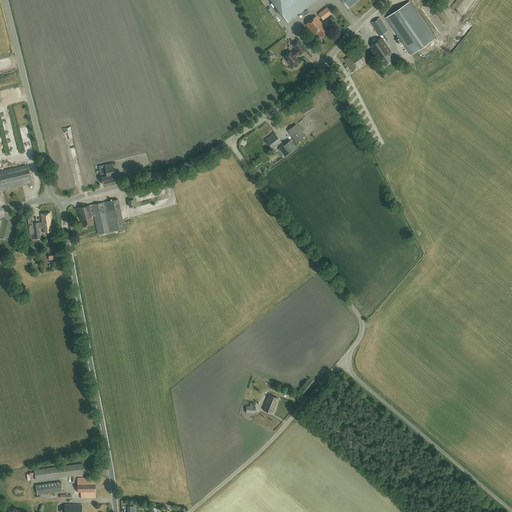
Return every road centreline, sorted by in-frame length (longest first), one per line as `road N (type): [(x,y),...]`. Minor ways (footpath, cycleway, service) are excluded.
road 1 (unclassified): [(115,511),(62,201)]
road 2 (unclassified): [(348,362),(362,331),(359,316),(228,140)]
road 3 (unclassified): [(511,511),(354,376),(348,362)]
road 4 (unclassified): [(188,511),(348,362)]
road 5 (unclassified): [(228,140),(307,82),(384,0)]
road 6 (unclassified): [(48,198),(4,0)]
road 7 (unclassified): [(62,201),(180,167),(228,140)]
